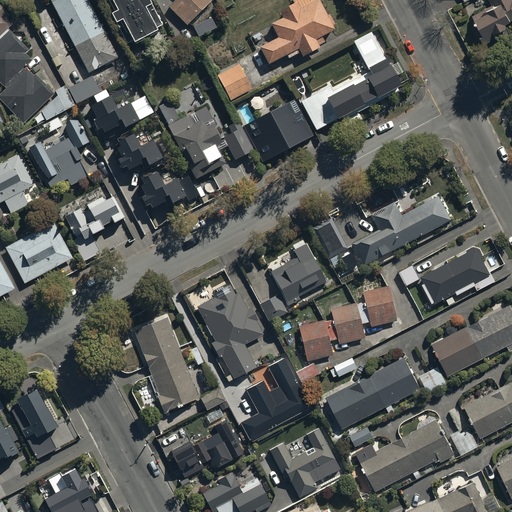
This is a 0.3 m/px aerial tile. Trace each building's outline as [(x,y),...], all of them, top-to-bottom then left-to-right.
[(117,58),(87,0),(52,0),(89,72),(117,58)] [(111,0),(115,8),(112,9),(127,42),(162,25),(149,0),(111,0)] [(172,0),(168,4),(187,23),(209,0),(172,0)] [(327,14),(319,0),(292,0),(293,0),(278,8),(282,15),(271,21),(278,35),(260,45),(268,61),(286,52),(289,56),(300,50),(302,54),(319,46),(318,44),(324,40),(321,34),(334,27),(332,23),(335,22),(329,12),(327,14)] [(506,20),(511,17),(511,0),(490,0),(492,4),(473,13),(481,31),(478,33),(483,43),(498,36),(494,28),(507,22),(506,20)] [(0,80),(6,86),(0,92),(0,97),(25,122),(40,106),(47,119),(70,105),(59,87),(53,91),(36,72),(33,74),(25,66),(32,59),(25,52),(28,49),(7,28),(12,23),(6,16),(9,13),(0,2),(0,80)] [(193,25),(199,36),(217,26),(212,15),(193,25)] [(301,100),(316,128),(399,85),(371,33),(354,42),(369,70),(332,89),(330,84),(301,100)] [(240,61),(217,73),(231,99),(253,87),(240,61)] [(312,66),(300,72),(306,83),(317,77),(312,66)] [(92,76),(69,87),(76,102),(99,90),(92,76)] [(211,104),(226,97),(218,82),(204,89),(211,104)] [(119,89),(90,104),(97,118),(94,120),(100,131),(114,124),(118,132),(126,128),(124,125),(137,118),(128,99),(125,101),(119,89)] [(161,103),(158,105),(194,176),(226,160),(220,148),(223,147),(220,142),(222,141),(220,138),(222,136),(217,126),(215,127),(213,124),(211,125),(204,112),(189,120),(186,115),(179,118),(167,94),(159,98),(161,103)] [(295,102),(246,126),(264,161),(313,137),(295,102)] [(0,143),(3,142),(0,137),(8,133),(0,116),(0,143)] [(58,116),(42,123),(47,132),(62,124),(58,116)] [(69,136),(45,148),(38,135),(26,141),(51,187),(68,178),(71,184),(89,175),(79,157),(82,156),(77,146),(89,140),(78,119),(67,117),(65,128),(69,136)] [(234,133),(225,137),(236,158),(253,150),(237,120),(229,124),(234,133)] [(133,130),(116,138),(118,144),(115,145),(119,155),(116,157),(122,168),(139,160),(143,167),(163,157),(149,129),(135,135),(133,130)] [(19,154),(0,163),(0,202),(4,200),(11,213),(29,204),(21,190),(34,183),(19,154)] [(144,180),(140,182),(144,190),(139,192),(144,203),(148,201),(151,208),(164,201),(168,209),(174,206),(172,203),(185,196),(176,177),(163,184),(156,168),(142,175),(144,180)] [(123,213),(113,195),(105,199),(103,194),(89,202),(91,205),(83,210),(80,204),(65,212),(77,235),(71,239),(82,260),(99,250),(89,232),(123,213)] [(365,265),(452,219),(439,195),(402,214),(395,201),(372,213),(379,228),(353,242),(355,246),(353,247),(359,258),(361,257),(365,265)] [(348,247),(332,217),(313,227),(335,267),(343,263),(338,253),(348,247)] [(25,282),(72,255),(51,219),(4,246),(25,282)] [(297,294),(325,280),(305,241),(294,246),(295,249),(294,249),(298,257),(271,270),(289,304),(299,298),(297,294)] [(479,246),(421,276),(424,283),(422,284),(432,303),(456,291),(458,294),(475,285),(478,290),(494,281),(481,256),(483,255),(479,246)] [(0,295),(14,288),(0,261),(0,295)] [(216,295),(197,305),(215,339),(211,342),(219,356),(222,354),(234,377),(256,365),(244,343),(263,332),(256,319),(257,318),(250,306),(247,307),(238,291),(235,293),(229,283),(214,291),(216,295)] [(325,318),(299,324),(307,360),(333,354),(329,340),(337,338),(338,342),(364,336),(361,323),(369,321),(370,325),(397,319),(389,285),(362,291),(365,302),(357,304),(356,302),(330,308),(333,318),(325,320),(325,318)] [(287,312),(277,293),(260,302),(270,321),(287,312)] [(511,307),(510,303),(432,343),(448,376),(511,343),(511,307)] [(167,409),(199,397),(167,316),(134,329),(159,394),(157,394),(164,412),(168,411),(167,409)] [(241,421),(250,438),(310,406),(283,357),(267,365),(277,385),(269,389),(263,378),(245,388),(258,412),(241,421)] [(404,357),(326,396),(342,428),(386,406),(390,413),(395,411),(390,402),(420,388),(404,357)] [(335,365),(339,375),(357,367),(353,357),(335,365)] [(297,370),(301,379),(319,371),(314,362),(297,370)] [(447,382),(438,365),(419,375),(427,392),(447,382)] [(511,380),(464,405),(480,437),(481,437),(484,441),(499,434),(496,429),(511,421),(511,380)] [(219,386),(200,395),(206,408),(225,399),(219,386)] [(58,427),(39,388),(17,398),(19,402),(11,407),(38,459),(58,449),(49,431),(58,427)] [(0,465),(10,461),(8,457),(20,451),(0,413),(0,465)] [(422,466),(431,461),(434,459),(435,461),(440,459),(441,461),(455,453),(435,416),(430,416),(419,422),(418,428),(359,458),(363,465),(361,466),(365,474),(366,473),(376,490),(412,470),(416,478),(422,475),(418,468),(422,466)] [(215,468),(244,453),(226,420),(215,426),(218,433),(193,446),(190,441),(171,451),(185,478),(204,468),(202,464),(210,459),(215,468)] [(355,444),(372,435),(368,426),(350,436),(355,444)] [(284,441),(270,448),(283,476),(288,474),(299,495),(317,486),(314,480),(339,468),(319,427),(307,433),(313,446),(291,457),(284,441)] [(459,430),(450,434),(461,455),(479,445),(470,429),(461,433),(459,430)] [(511,456),(495,464),(511,497),(511,496),(511,456)] [(99,511),(90,493),(92,492),(84,476),(81,478),(75,466),(60,474),(66,486),(44,497),(52,511),(53,511),(55,511),(99,511)] [(216,506),(219,511),(254,511),(271,504),(256,476),(240,485),(232,471),(217,478),(219,482),(202,491),(211,508),(216,506)] [(474,481),(406,511),(484,511),(487,511),(474,481)]
